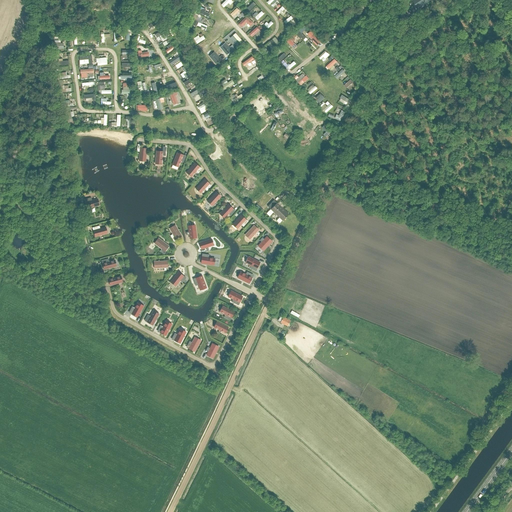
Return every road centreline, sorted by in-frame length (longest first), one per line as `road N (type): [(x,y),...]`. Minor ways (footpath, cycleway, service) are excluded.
road 1 (track): [(37,0),(92,273),(113,310),(216,364),(276,241),(190,143),(138,139)]
road 2 (unclassified): [(266,305),(396,45),(447,6)]
road 3 (track): [(370,0),(321,49),(209,129),(145,29)]
road 4 (track): [(284,187),(242,146),(154,0)]
road 5 (track): [(169,511),(266,305)]
road 6 (track): [(118,110),(81,108),(73,54),(108,49),(116,107)]
